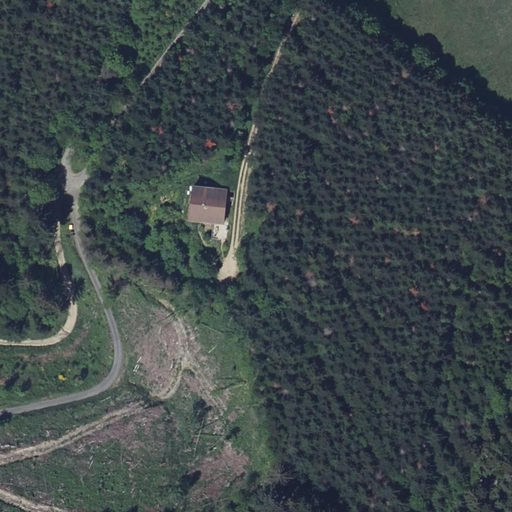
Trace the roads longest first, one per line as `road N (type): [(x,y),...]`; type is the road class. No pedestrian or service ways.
road 1 (track): [(302,0),(260,104),(234,228),(237,332),(269,463),(266,485),(242,511)]
road 2 (unclassified): [(70,188),(124,364),(100,386),(0,407)]
road 3 (unclassified): [(209,0),(70,188)]
road 4 (track): [(0,343),(56,340),(71,321),(56,229),(70,188)]
road 5 (unclassified): [(70,188),(63,177),(71,146),(139,0)]
